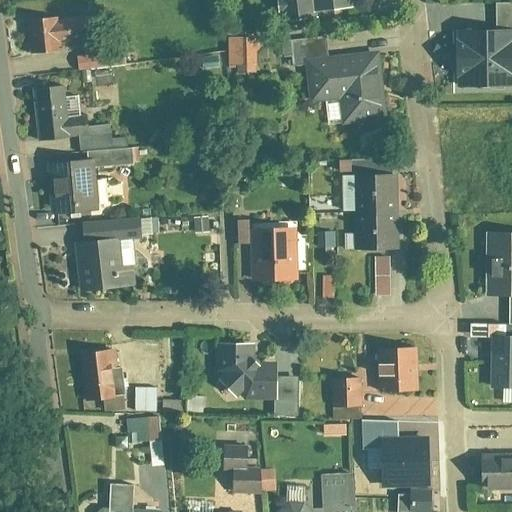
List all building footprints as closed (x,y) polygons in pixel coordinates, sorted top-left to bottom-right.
[(308,14),(306,0),(277,0),(279,24),(309,22),(308,14)] [(353,0),(306,0),(308,14),(354,10),(353,0)] [(54,21),(26,23),(28,56),(56,54),(54,21)] [(509,38),(455,39),(458,90),(511,88),(509,38)] [(378,56),(305,62),(311,103),(341,101),(343,123),(384,120),(378,56)] [(62,91),(31,95),(38,147),(69,144),(62,91)] [(50,221),(96,215),(89,164),(42,169),(50,221)] [(393,179),(352,179),(354,252),(394,252),(393,179)] [(291,235),(251,235),(253,286),(292,286),(291,235)] [(511,238),(486,238),(486,298),(511,298),(511,238)] [(111,247),(75,250),(80,295),(116,292),(111,247)] [(10,301),(0,301),(0,321),(13,321),(10,301)] [(511,341),(492,341),(492,388),(511,388),(511,341)] [(254,345),(215,345),(217,378),(225,391),(238,401),(274,402),(275,368),(254,367),(254,345)] [(414,352),(376,353),(377,395),(415,395),(414,352)] [(110,357),(80,358),(83,404),(112,404),(110,357)] [(425,440),(380,440),(380,484),(425,484),(425,440)] [(511,462),(480,464),(481,491),(511,489),(511,462)] [(132,511),(134,486),(110,484),(108,511),(132,511)]
